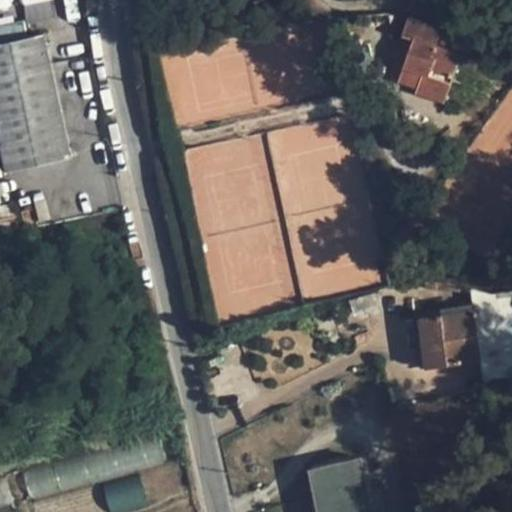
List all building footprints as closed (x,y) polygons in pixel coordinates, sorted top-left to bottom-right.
[(46,35),(0,45),(0,133),(9,173),(72,158),(46,35)] [(401,36),(398,45),(411,50),(400,81),(418,87),(416,91),(445,102),(461,57),(401,36)] [(511,178),(511,88),(469,145),(511,178)] [(473,312),(421,319),(427,369),(480,362),(506,359),(503,330),(476,333),(473,312)] [(369,498),(360,460),(313,470),(321,511),(371,511),(380,510),(377,497),(369,498)] [(139,476),(103,484),(109,511),(118,511),(146,506),(139,476)]
